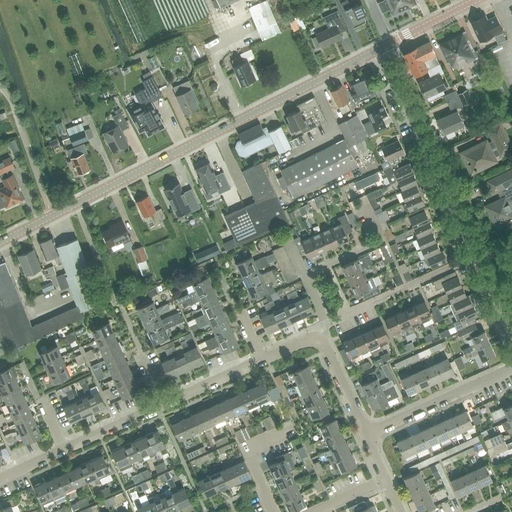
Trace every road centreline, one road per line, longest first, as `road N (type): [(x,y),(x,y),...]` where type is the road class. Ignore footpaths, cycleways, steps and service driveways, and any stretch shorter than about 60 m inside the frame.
road 1 (tertiary): [(0,242),(379,48)]
road 2 (residential): [(511,335),(379,48)]
road 3 (residential): [(365,434),(511,369)]
road 4 (track): [(207,0),(220,30),(217,68),(243,118)]
road 5 (residential): [(304,275),(378,244),(364,206)]
